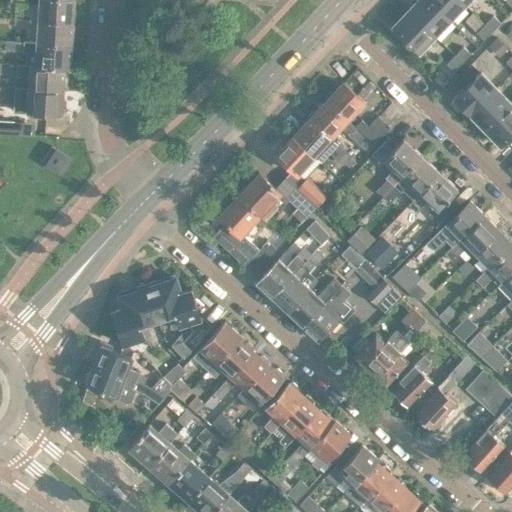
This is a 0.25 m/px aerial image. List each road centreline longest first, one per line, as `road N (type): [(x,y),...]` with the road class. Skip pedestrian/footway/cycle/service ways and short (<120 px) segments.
road 1 (residential): [(136,212),(483,511)]
road 2 (secondary): [(136,212),(332,12)]
road 3 (residential): [(511,194),(332,12)]
road 4 (residential): [(136,212),(116,172),(102,105),(113,0)]
road 5 (tertiary): [(126,511),(18,418)]
road 6 (secondary): [(17,370),(89,255)]
road 7 (secondary): [(89,255),(0,342)]
